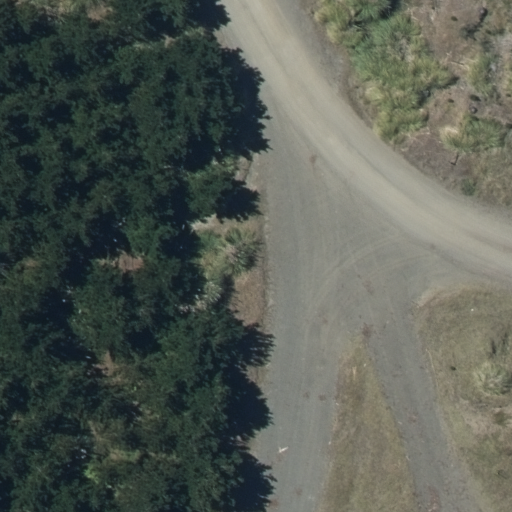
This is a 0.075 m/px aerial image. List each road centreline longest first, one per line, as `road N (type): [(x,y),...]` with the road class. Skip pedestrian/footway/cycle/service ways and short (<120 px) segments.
road 1 (unclassified): [(235,0),(330,162),(318,348),(274,511)]
road 2 (track): [(511,259),(330,162)]
